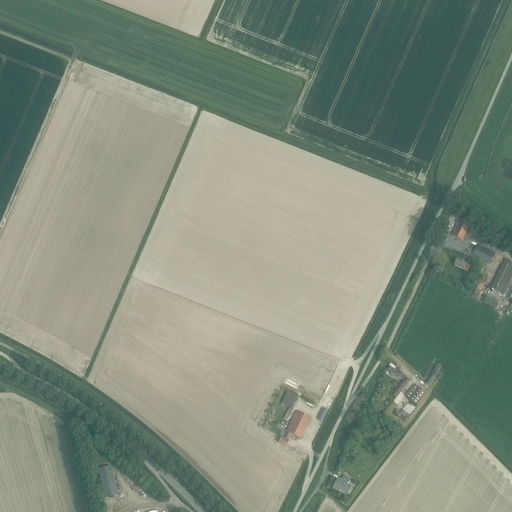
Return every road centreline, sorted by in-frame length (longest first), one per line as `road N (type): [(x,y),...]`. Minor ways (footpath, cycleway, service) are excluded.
road 1 (unclassified): [(294,511),(511,57)]
road 2 (secondary): [(201,511),(84,409),(0,363)]
road 3 (track): [(0,232),(77,49)]
